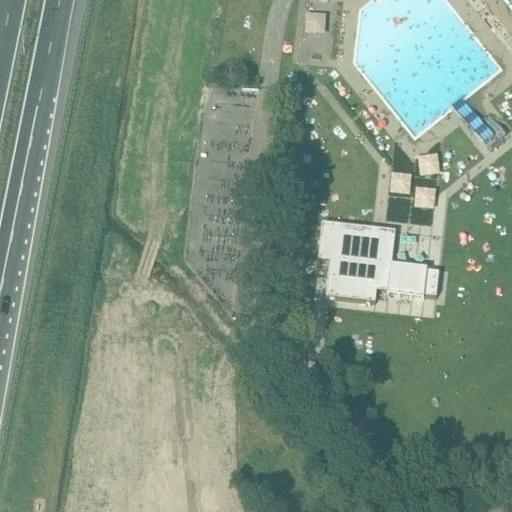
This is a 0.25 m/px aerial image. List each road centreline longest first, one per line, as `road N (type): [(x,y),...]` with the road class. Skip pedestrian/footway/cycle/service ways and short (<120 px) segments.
road 1 (motorway): [(79,511),(89,279),(135,0)]
road 2 (motorway): [(0,294),(59,0)]
